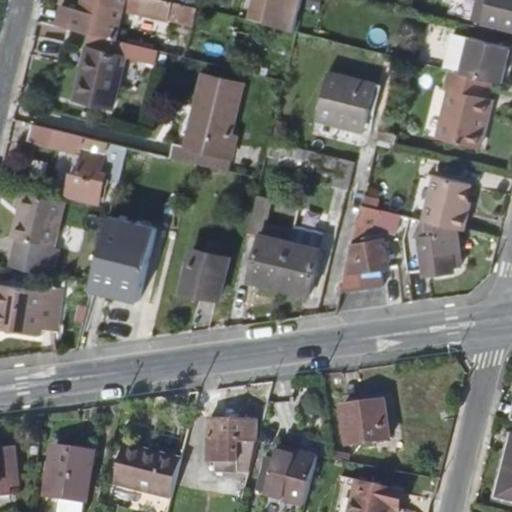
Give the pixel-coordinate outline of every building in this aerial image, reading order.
[(68,0),(61,0),(57,20),(68,23),(116,35),(124,6),(132,8),(131,13),(140,16),(142,7),(194,20),(198,3),(184,0),(80,0),(80,3),(68,0)] [(256,0),(252,18),(297,29),(304,0),(256,0)] [(467,0),(463,15),(471,18),(476,0),(467,0)] [(511,0),(476,0),(471,18),(511,28),(511,0)] [(152,57),(155,45),(116,35),(68,23),(65,37),(87,43),(75,90),(111,99),(123,50),(152,57)] [(328,47),(331,37),(297,29),(294,40),(328,47)] [(159,30),(155,45),(166,47),(176,50),(180,35),(159,30)] [(500,81),(505,60),(509,45),(471,35),(462,71),(491,78),(500,81)] [(510,62),(505,60),(500,81),(505,82),(510,62)] [(380,61),(376,80),(388,83),(393,64),(380,61)] [(382,108),(388,83),(376,80),(328,68),(316,117),(331,120),(329,130),(351,135),(353,126),(364,128),(370,105),(382,108)] [(486,97),(491,78),(462,71),(451,68),(446,88),(452,89),(440,136),(478,146),(490,98),(486,97)] [(206,72),(184,156),(229,168),(238,132),(233,131),(245,82),(206,72)] [(104,162),(123,167),(129,143),(36,120),(32,138),(86,151),(83,164),(76,163),(70,188),(99,195),(106,168),(103,167),(104,162)] [(395,139),(380,135),(378,143),(393,147),(395,139)] [(146,178),(153,149),(129,143),(123,167),(120,179),(132,181),(134,175),(146,178)] [(320,170),(321,165),(325,150),(315,147),(309,168),(320,170)] [(321,165),(331,167),(335,152),(325,150),(321,165)] [(331,167),(338,169),(342,154),(335,152),(331,167)] [(336,180),(351,183),(357,158),(342,154),(338,169),(336,180)] [(472,184),(436,175),(425,220),(426,220),(429,221),(457,228),(464,230),(468,214),(464,213),(472,184)] [(53,242),(65,199),(19,187),(16,202),(21,203),(13,232),(17,233),(12,255),(48,264),(53,242)] [(390,268),(386,236),(373,237),(379,208),(362,204),(342,288),(341,289),(384,285),(382,269),(390,268)] [(112,213),(93,286),(141,298),(159,225),(112,213)] [(251,279),(282,286),(296,227),(269,221),(266,234),(262,234),(251,279)] [(410,270),(426,268),(426,271),(434,274),(452,271),(456,264),(454,252),(461,251),(457,228),(429,221),(431,234),(420,237),(421,239),(406,241),(410,270)] [(325,235),(296,227),(282,286),(312,292),(325,235)] [(231,255),(194,246),(185,289),(221,296),(231,255)] [(0,314),(9,316),(8,323),(41,330),(42,324),(57,326),(63,286),(49,283),(48,289),(0,280),(0,314)] [(9,316),(0,314),(0,321),(8,323),(9,316)] [(385,401),(343,407),(348,444),(391,438),(385,401)] [(236,442),(255,442),(256,420),(207,419),(206,458),(236,459),(236,442)] [(17,445),(0,447),(0,487),(2,487),(3,497),(13,496),(12,486),(17,486),(15,468),(20,468),(17,445)] [(64,511),(77,511),(80,499),(84,500),(94,453),(56,447),(48,494),(61,495),(58,511),(64,511)] [(511,448),(499,499),(511,502),(511,448)] [(117,486),(174,501),(182,466),(125,453),(117,486)] [(262,496),(305,507),(317,459),(299,454),(298,459),(272,453),(262,496)] [(395,511),(399,493),(358,483),(350,511),(395,511)] [(401,511),(405,494),(399,493),(395,511),(401,511)]
